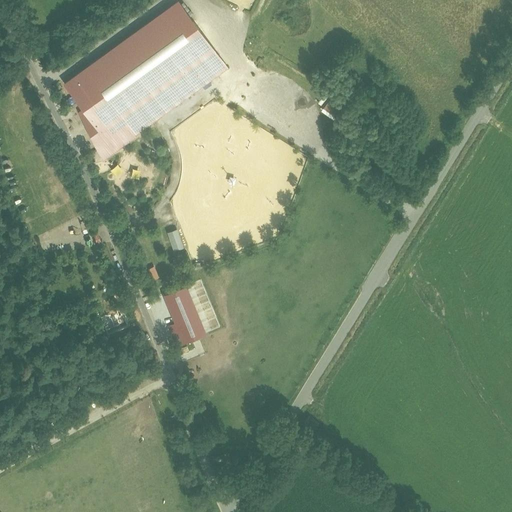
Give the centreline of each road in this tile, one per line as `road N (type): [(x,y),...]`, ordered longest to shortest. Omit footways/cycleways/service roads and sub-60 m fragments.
road 1 (unclassified): [(511,54),(237,511)]
road 2 (unclassified): [(170,377),(0,12)]
road 3 (unclassified): [(170,377),(0,472)]
road 4 (unclassified): [(223,511),(170,377)]
